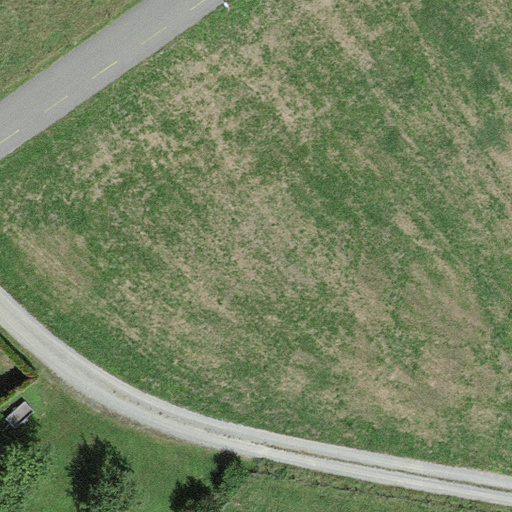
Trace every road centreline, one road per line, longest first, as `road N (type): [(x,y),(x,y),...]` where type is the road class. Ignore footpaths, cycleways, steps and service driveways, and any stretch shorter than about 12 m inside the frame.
road 1 (track): [(0,310),(53,371),(131,412),(511,490)]
road 2 (unclassified): [(0,131),(188,0)]
